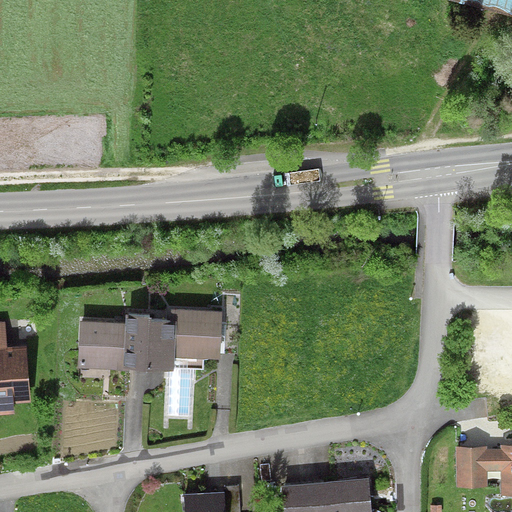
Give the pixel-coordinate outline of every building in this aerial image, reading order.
[(511,0),(472,0),(511,10),(511,0)] [(203,371),(204,356),(216,357),(219,316),(172,313),(171,322),(148,321),(149,317),(147,317),(145,366),(170,367),(169,369),(203,371)] [(78,365),(125,367),(125,364),(145,366),(147,317),(128,316),(127,327),(81,324),(78,365)] [(0,399),(23,398),(20,350),(0,351),(0,399)] [(504,491),(511,490),(511,449),(504,450),(504,453),(480,454),(480,451),(459,451),(459,483),(481,483),(481,467),(504,467),(504,491)] [(367,511),(366,485),(329,488),(329,483),(283,487),(284,511),(367,511)] [(238,511),(237,486),(222,487),(223,495),(183,498),(183,511),(238,511)]
